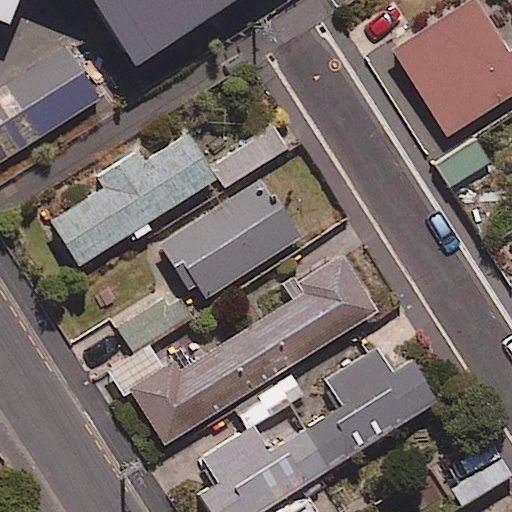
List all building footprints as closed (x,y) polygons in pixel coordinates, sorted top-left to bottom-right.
[(113,0),(0,0),(0,18),(12,23),(18,7),(27,10),(31,0),(92,0),(110,7),(113,0)] [(511,94),(511,52),(508,55),(475,2),(397,51),(449,134),(511,94)] [(0,163),(99,101),(66,49),(0,90),(0,163)] [(287,148),(272,125),(215,162),(230,184),(287,148)] [(215,182),(187,135),(142,162),(138,155),(96,180),(102,190),(50,222),(76,266),(215,182)] [(489,161),(474,139),(437,165),(453,187),(489,161)] [(299,240),(261,181),(165,242),(203,301),(299,240)] [(131,355),(113,367),(163,447),(377,313),(339,252),(285,286),(293,300),(196,361),(186,347),(159,364),(147,345),(131,355)] [(147,345),(192,317),(174,289),(113,327),(131,355),(147,345)] [(290,403),(331,469),(436,403),(410,363),(391,375),(375,349),(303,395),(290,403)] [(290,403),(303,395),(293,379),(236,414),(246,430),(290,403)] [(263,511),(331,469),(290,403),(246,430),(202,458),(217,482),(198,494),(209,511),(263,511)] [(511,477),(511,476),(495,447),(463,465),(470,477),(448,489),(459,508),(511,477)] [(308,511),(299,498),(276,511),(308,511)]
